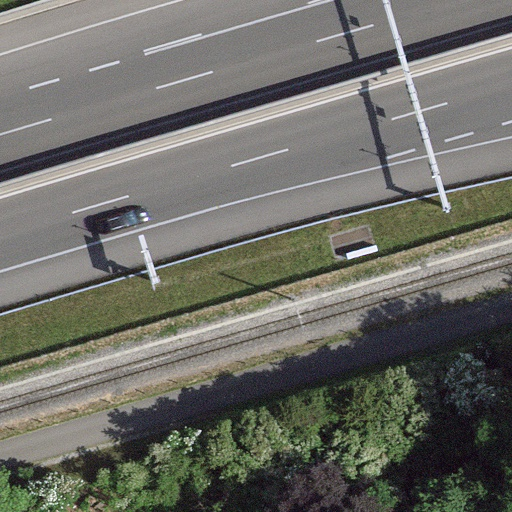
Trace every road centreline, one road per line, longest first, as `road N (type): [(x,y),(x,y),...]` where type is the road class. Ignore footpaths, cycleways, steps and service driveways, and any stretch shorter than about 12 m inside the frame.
road 1 (motorway): [(0,234),(511,82)]
road 2 (motorway): [(458,0),(0,134)]
